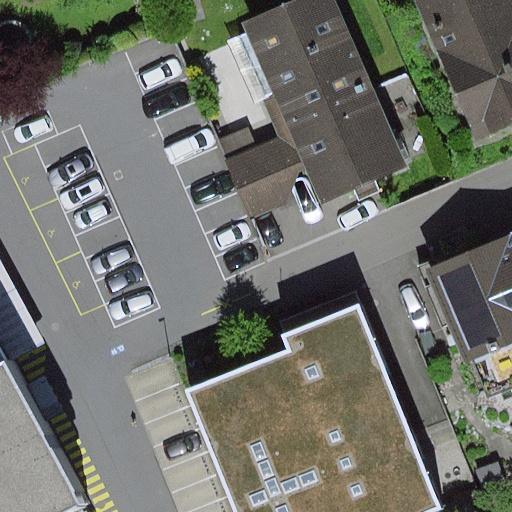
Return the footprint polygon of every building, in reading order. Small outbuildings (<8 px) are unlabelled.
[(335,0),(291,0),(237,24),(318,206),(409,166),(335,0)] [(511,0),(407,0),(455,140),(511,121),(511,0)] [(511,256),(448,281),(480,364),(511,351),(511,256)] [(292,352),(188,394),(236,511),(437,511),(445,509),(363,307),(286,338),(292,352)] [(0,511),(78,511),(88,507),(12,359),(0,337),(0,511)]
